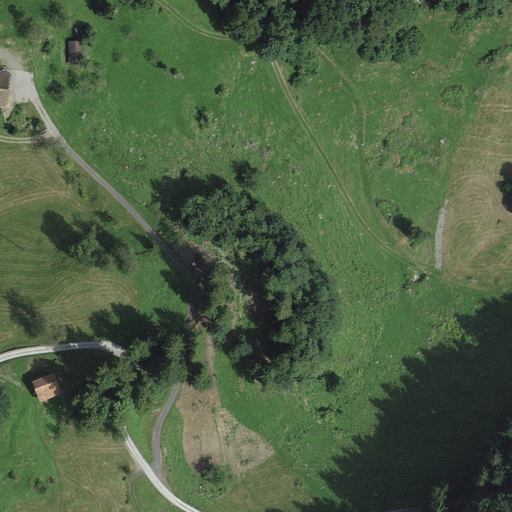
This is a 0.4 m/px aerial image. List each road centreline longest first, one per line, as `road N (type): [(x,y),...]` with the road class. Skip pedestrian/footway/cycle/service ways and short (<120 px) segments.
road 1 (track): [(157,484),(159,423),(182,372),(195,285),(60,141),(19,66),(0,55)]
road 2 (unclassified): [(0,358),(82,344),(129,356),(134,375),(122,429),(157,484),(193,511)]
